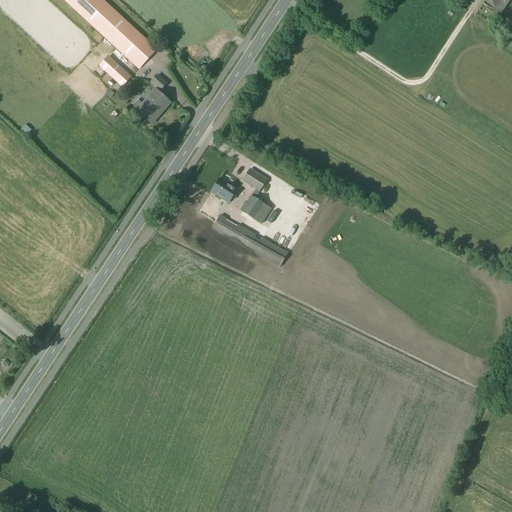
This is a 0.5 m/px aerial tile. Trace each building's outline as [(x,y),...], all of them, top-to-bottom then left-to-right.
[(150,66),(153,63),(150,60),(158,51),(102,0),(60,0),(138,72),(147,63),(150,66)] [(483,0),(483,1),(502,13),(511,0),(483,0)] [(98,68),(121,89),(130,80),(107,58),(98,68)] [(150,83),(160,92),(167,84),(158,76),(150,83)] [(136,112),(151,125),(170,104),(155,91),(136,112)] [(181,120),(188,117),(185,110),(178,114),(181,120)] [(250,170),(242,183),(259,194),(267,181),(259,176),(262,172),(257,169),(256,170),(253,168),(251,171),(250,170)] [(220,181),(211,194),(228,205),(236,191),(220,181)] [(251,197),(241,212),(260,225),(270,209),(251,197)] [(220,217),(212,231),(279,269),(287,255),(220,217)]
